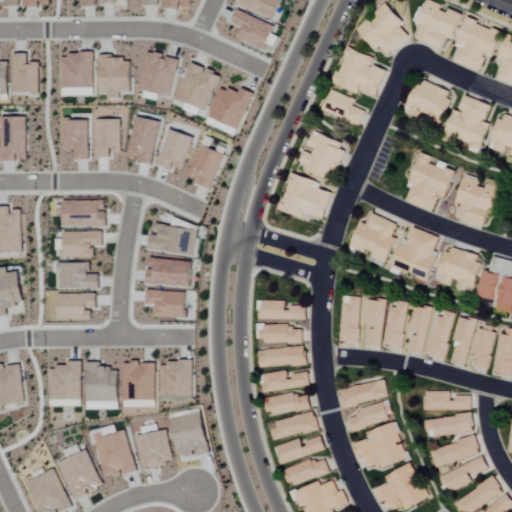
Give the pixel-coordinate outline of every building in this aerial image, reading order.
[(165,0),(165,6),(190,9),(191,0),(165,0)] [(241,0),(240,4),(272,19),(281,0),(241,0)] [(416,37),(443,49),(448,37),(454,40),(464,17),(443,7),(443,5),(431,0),(428,0),(417,26),(421,28),(416,37)] [(387,57),(409,36),(401,26),(406,22),(387,2),(360,28),(387,57)] [(242,27),(237,38),(266,50),(276,26),(237,10),(232,23),(242,27)] [(455,61),(480,72),(488,56),(493,58),(504,33),(468,17),(457,42),(462,45),(455,61)] [(498,79),(511,83),(511,38),(508,37),(501,59),(504,61),(498,79)] [(378,96),(387,69),(372,65),(375,57),(349,49),(337,86),(360,93),(361,91),(378,96)] [(170,97),(179,60),(163,56),(163,54),(148,50),(138,91),(150,93),(149,98),(156,100),(157,94),(170,97)] [(40,63),(28,63),(28,54),(14,53),(13,92),(39,93),(40,63)] [(94,88),(94,54),(62,54),(62,89),(94,88)] [(100,92),(108,92),(108,98),(121,99),(121,92),(131,92),(132,58),(100,57),(100,92)] [(0,93),(8,94),(9,62),(0,61),(0,93)] [(207,110),(220,74),(190,63),(177,100),(207,110)] [(416,80),(407,113),(420,116),(421,115),(445,122),(451,100),(448,99),(451,90),(416,80)] [(238,130),(254,93),(241,87),(238,94),(222,86),(209,117),(238,130)] [(324,111),(360,126),(366,111),(354,106),(357,101),(332,91),(324,111)] [(492,105),(466,96),(461,111),(455,109),(447,133),(484,146),(491,123),(487,122),(492,105)] [(490,149),(507,154),(511,155),(511,115),(508,114),(506,121),(500,119),(490,149)] [(1,160),(27,160),(27,117),(1,117),(1,160)] [(160,121),(135,117),(128,160),(153,164),(160,121)] [(95,157),(111,157),(111,153),(121,153),(122,120),(96,119),(95,157)] [(89,120),(64,120),(64,151),(75,151),(75,160),(89,160),(89,120)] [(158,164),(183,172),(194,137),(169,129),(158,164)] [(329,178),(331,172),(337,175),(348,146),(314,132),(307,149),(306,148),(299,166),(329,178)] [(224,152),(200,145),(190,177),(199,179),(197,184),(213,189),(224,152)] [(407,201),(434,212),(439,198),(445,200),(457,170),(439,163),(437,166),(429,163),(432,156),(421,152),(410,182),(414,184),(407,201)] [(309,219),(310,215),(325,220),(332,192),(319,189),(321,182),(290,173),(280,211),(309,219)] [(503,183),(488,179),(486,188),(479,187),(480,179),(465,175),(459,204),(460,204),(457,218),(486,224),(489,212),(497,213),(503,183)] [(64,200),(64,226),(106,226),(107,200),(64,200)] [(22,208),(0,207),(0,252),(22,253),(22,208)] [(398,224),(372,213),(367,225),(362,223),(352,247),(387,263),(397,239),(392,237),(398,224)] [(196,254),(199,229),(153,225),(151,250),(196,254)] [(440,238),(414,227),(406,246),(402,244),(391,270),(395,272),(395,273),(400,276),(402,272),(428,283),(438,258),(432,256),(440,238)] [(103,246),(103,231),(64,232),(64,258),(94,257),(94,246),(103,246)] [(436,281),(454,288),(454,287),(472,294),(481,267),(476,265),(480,256),(449,246),(436,281)] [(147,284),(191,286),(192,259),(150,257),(150,268),(148,268),(147,284)] [(60,289),(101,288),(100,274),(91,274),(91,262),(59,263),(60,289)] [(0,317),(9,316),(7,307),(25,304),(20,271),(8,273),(7,267),(0,268),(0,317)] [(495,310),(511,314),(511,277),(483,271),(477,296),(498,301),(495,310)] [(187,292),(147,291),(146,305),(155,305),(154,317),(186,318),(187,292)] [(92,320),(93,309),(97,309),(98,294),(59,293),(58,319),(92,320)] [(360,344),(361,297),(343,296),(341,343),(360,344)] [(381,347),(388,301),(369,298),(366,324),(370,325),(367,345),(381,347)] [(288,301),(260,301),(260,319),(308,320),(308,306),(288,306),(288,301)] [(403,349),(410,304),(391,301),(385,347),(403,349)] [(414,331),(410,351),(424,354),(434,308),(415,304),(410,330),(414,331)] [(446,359),(456,314),(446,312),(444,318),(437,316),(428,355),(446,359)] [(466,365),(478,321),(462,316),(449,360),(466,365)] [(475,367),(487,370),(498,327),(481,323),(473,355),(477,356),(475,367)] [(303,342),(303,329),(292,330),(292,326),(259,326),(259,343),(303,342)] [(511,376),(511,328),(508,328),(507,335),(500,334),(494,373),(511,376)] [(308,365),(307,347),(267,349),(267,357),(259,357),(260,367),(308,365)] [(50,400),(82,401),(83,362),(67,361),(67,366),(51,366),(50,400)] [(193,361),(161,362),(161,396),(193,396),(193,361)] [(88,409),(111,409),(111,403),(119,403),(119,371),(111,371),(111,367),(101,367),(101,362),(88,363),(88,409)] [(156,364),(124,363),(123,401),(156,402),(156,364)] [(0,410),(4,410),(4,405),(26,402),(21,364),(0,366),(0,410)] [(310,387),(309,372),(289,374),(289,371),(265,374),(266,383),(261,383),(262,392),(310,387)] [(389,398),(385,381),(340,390),(343,407),(389,398)] [(270,417),(312,408),(309,395),(298,397),(297,392),(266,399),(270,417)] [(472,395),(453,395),(453,392),(425,392),(425,410),(472,411),(472,395)] [(358,410),(360,416),(349,419),(352,431),(394,418),(389,401),(358,410)] [(271,430),(273,440),(319,430),(315,412),(276,421),(278,429),(271,430)] [(173,418),(179,458),(211,453),(205,413),(173,418)] [(475,431),(473,413),(426,420),(429,438),(475,431)] [(354,444),(359,459),(364,457),(369,472),(408,459),(395,423),(367,432),(369,439),(354,444)] [(175,464),(168,430),(137,436),(144,470),(175,464)] [(96,435),(106,478),(137,470),(128,431),(104,437),(103,433),(96,435)] [(327,452),(323,435),(276,447),(281,463),(327,452)] [(431,450),(435,467),(481,455),(476,438),(431,450)] [(104,487),(88,451),(59,464),(75,500),(104,487)] [(290,487),(330,472),(325,456),(284,472),(290,487)] [(443,475),(450,491),(491,471),(484,456),(443,475)] [(428,500),(412,464),(386,476),(389,484),(374,490),(380,504),(386,502),(390,511),(391,511),(404,507),(405,510),(428,500)] [(61,511),(73,506),(56,470),(36,480),(34,475),(26,479),(41,511),(61,511)] [(505,494),(496,478),(455,501),(461,511),(476,511),(477,511),(476,510),(505,494)] [(335,511),(334,510),(349,504),(344,490),(338,492),(334,481),(321,486),(320,482),(295,493),(301,507),(303,506),(305,511),(335,511)] [(509,511),(511,510),(511,498),(507,493),(486,511),(509,511)]
